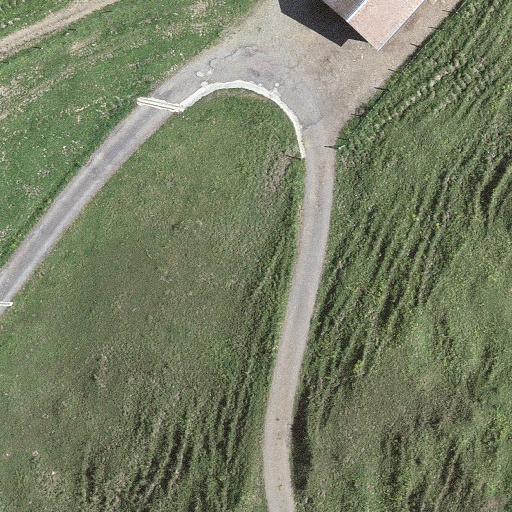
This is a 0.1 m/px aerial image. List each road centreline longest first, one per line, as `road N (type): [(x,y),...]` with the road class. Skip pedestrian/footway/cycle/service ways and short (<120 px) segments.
road 1 (track): [(279,511),(273,480),(280,414),(330,197),(322,133),(285,88),(235,79),(196,84),(76,200),(0,305)]
road 2 (track): [(442,0),(322,133)]
road 3 (track): [(0,57),(109,0)]
